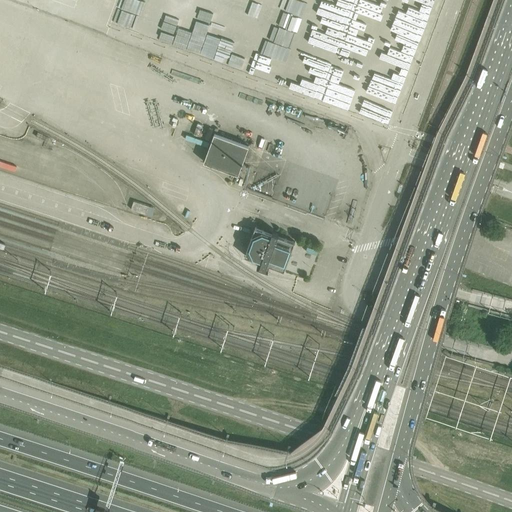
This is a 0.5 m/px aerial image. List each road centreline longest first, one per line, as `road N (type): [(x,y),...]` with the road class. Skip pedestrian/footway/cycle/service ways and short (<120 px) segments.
road 1 (secondary): [(511,499),(0,331)]
road 2 (secondary): [(511,17),(373,389)]
road 3 (secondary): [(393,474),(511,97)]
road 4 (motorway): [(276,484),(0,394)]
road 5 (motorway): [(218,511),(0,440)]
road 6 (motorway): [(373,389),(325,467),(306,480),(276,484)]
road 7 (unknown): [(306,0),(435,45)]
road 8 (secondary): [(373,389),(342,511)]
